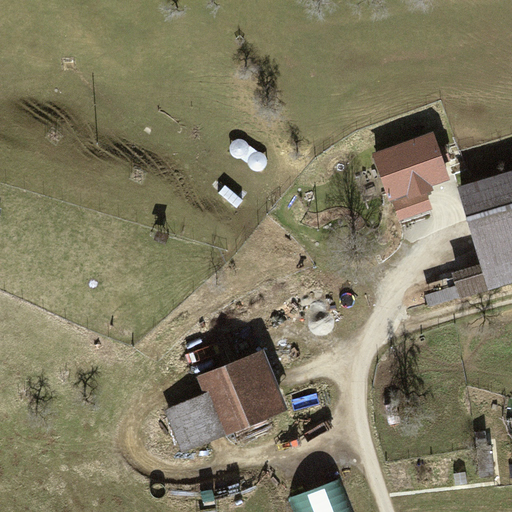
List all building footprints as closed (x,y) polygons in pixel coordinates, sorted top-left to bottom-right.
[(378,156),(393,198),(449,178),(434,136),(378,156)] [(511,175),(464,190),(488,269),(459,278),(464,295),(511,280),(511,175)] [(430,187),(397,199),(405,219),(438,207),(430,187)] [(170,410),(187,450),(275,414),(261,378),(252,356),(204,376),(207,383),(211,393),(170,410)] [(342,511),(330,479),(294,492),(300,511),(342,511)]
